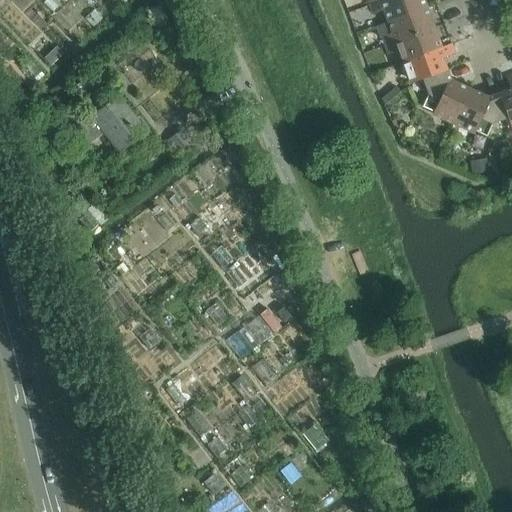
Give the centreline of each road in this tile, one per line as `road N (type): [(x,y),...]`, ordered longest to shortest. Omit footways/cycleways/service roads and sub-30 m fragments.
road 1 (secondary): [(123,511),(0,205)]
road 2 (secondary): [(0,291),(53,511)]
